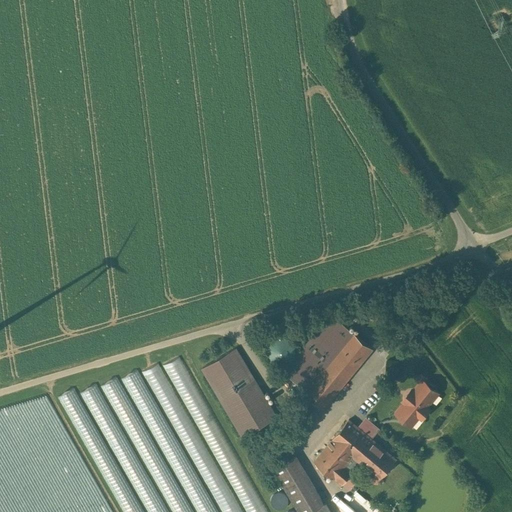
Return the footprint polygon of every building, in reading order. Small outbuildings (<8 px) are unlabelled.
[(104,95),(87,96),(88,108),(105,107),(104,95)] [(84,116),(83,100),(65,101),(66,117),(84,116)] [(63,120),(61,104),(43,107),(46,125),(50,124),(50,126),(57,125),(56,121),(63,120)] [(25,132),(42,131),(41,111),(23,112),(25,132)] [(330,314),(282,373),(304,391),(353,332),(330,314)] [(89,324),(72,325),(72,346),(90,345),(89,324)] [(111,339),(110,326),(93,327),(94,340),(111,339)] [(304,391),(324,407),(372,348),(353,332),(304,391)] [(293,357),(294,351),(293,346),(290,341),(285,338),(279,337),(274,338),(269,342),(266,346),(265,352),(266,357),(270,362),(274,365),(280,366),(285,365),(290,362),(293,357)] [(234,348),(201,368),(242,435),(274,416),(234,348)] [(218,429),(181,353),(165,361),(199,431),(211,425),(214,431),(218,429)] [(158,361),(143,368),(180,437),(190,431),(186,424),(190,421),(158,361)] [(423,379),(396,412),(410,424),(418,414),(421,416),(429,407),(426,405),(437,391),(432,387),(433,386),(428,382),(427,383),(423,379)] [(297,408),(273,436),(289,449),(312,421),(297,408)] [(396,458),(348,419),(314,461),(334,478),(341,484),(352,471),(360,462),(379,478),(396,458)] [(323,503),(294,455),(272,468),(298,511),(330,511),(324,502),(323,503)]
